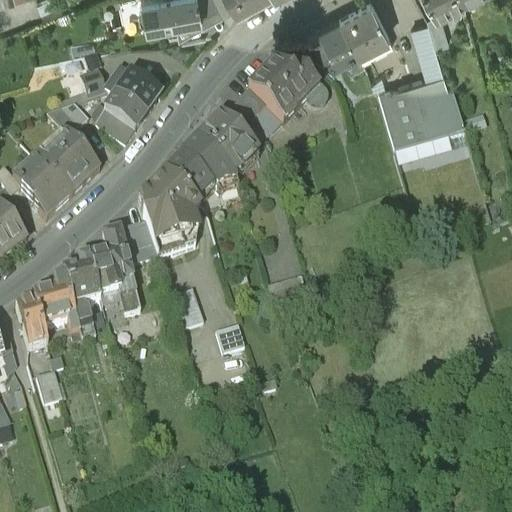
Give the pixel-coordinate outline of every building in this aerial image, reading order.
[(141,0),(140,0),(141,4),(138,9),(138,15),(140,21),(145,25),(145,28),(200,19),(200,17),(196,0),(141,0)] [(213,0),(196,0),(200,17),(217,6),(213,0)] [(233,6),(229,0),(213,0),(217,6),(221,13),(233,6)] [(428,0),(434,11),(456,0),(428,0)] [(370,1),(338,17),(356,51),(388,35),(370,1)] [(338,17),(307,34),(315,49),(317,54),(318,53),(327,70),(358,54),(356,51),(338,17)] [(440,18),(428,23),(435,44),(447,41),(440,18)] [(317,54),(315,49),(303,61),(320,77),(327,70),(318,53),(317,54)] [(95,62),(84,64),(87,78),(98,74),(95,62)] [(64,67),(65,84),(77,83),(76,66),(64,67)] [(294,69),(286,78),(274,67),(247,95),(265,113),(282,130),(318,93),(294,69)] [(160,103),(120,74),(104,96),(115,104),(144,125),(160,103)] [(97,77),(79,83),(87,106),(105,99),(104,96),(97,77)] [(400,86),(376,93),(395,158),(418,152),(400,86)] [(248,96),(230,114),(248,131),(265,113),(248,96)] [(144,125),(115,104),(104,118),(98,114),(89,128),(124,153),(144,125)] [(87,128),(72,111),(59,116),(74,132),(78,136),(87,128)] [(74,132),(59,116),(45,121),(64,141),(74,132)] [(253,153),(220,120),(197,144),(233,179),(254,157),(253,153)] [(98,176),(67,144),(39,169),(39,170),(70,202),(98,176)] [(233,179),(197,144),(180,161),(210,190),(214,194),(220,188),(236,189),(233,179)] [(210,190),(180,161),(165,178),(195,207),(210,190)] [(39,169),(38,168),(23,182),(20,177),(11,185),(18,196),(31,212),(29,214),(41,228),(70,202),(39,170),(39,169)] [(4,176),(0,178),(0,192),(4,197),(9,203),(18,196),(11,185),(4,176)] [(195,207),(165,178),(137,208),(155,264),(194,251),(197,234),(193,222),(191,220),(199,211),(195,207)] [(9,203),(4,197),(0,199),(0,213),(7,224),(18,216),(9,203)] [(7,224),(0,213),(0,266),(25,248),(7,224)] [(118,238),(101,242),(106,259),(88,264),(87,264),(97,304),(109,301),(107,293),(111,292),(120,289),(118,297),(121,308),(135,304),(118,238)] [(87,264),(76,266),(78,274),(62,278),(63,284),(78,341),(92,337),(87,318),(82,311),(93,308),(98,307),(97,304),(87,264)] [(63,284),(51,288),(54,297),(32,303),(34,311),(41,336),(67,329),(70,343),(78,341),(63,284)] [(190,295),(168,302),(179,335),(201,328),(190,295)] [(135,304),(121,308),(124,322),(139,318),(135,304)] [(16,316),(27,358),(45,353),(41,336),(34,311),(16,316)] [(237,332),(215,338),(221,361),(243,354),(237,332)] [(92,337),(78,341),(80,350),(94,346),(92,337)] [(78,341),(70,343),(73,351),(80,350),(78,341)] [(60,366),(50,369),(53,381),(64,378),(60,366)] [(61,408),(53,381),(35,385),(43,412),(61,408)]
